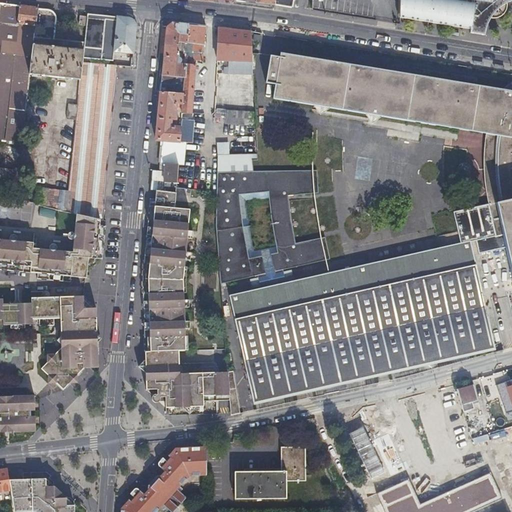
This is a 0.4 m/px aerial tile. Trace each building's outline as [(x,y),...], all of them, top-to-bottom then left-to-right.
[(493,15),(495,13),(482,0),(475,0),(475,4),(465,2),(461,1),(461,0),(400,0),(400,18),(471,29),(485,31),(487,25),(489,20),(493,15)] [(499,9),(501,7),(493,0),(491,0),(491,1),(484,0),(482,0),(495,13),(497,10),(499,9)] [(0,22),(2,23),(7,24),(9,4),(0,3),(0,22)] [(36,14),(37,9),(37,8),(18,5),(16,24),(35,26),(36,14)] [(47,10),(37,9),(36,14),(35,26),(29,75),(80,81),(81,64),(82,59),(83,43),(52,40),(54,19),(47,10)] [(130,19),(105,16),(95,14),(87,13),(86,17),(85,27),(83,43),(82,59),(113,62),(113,56),(122,57),(122,54),(133,55),(135,28),(135,25),(135,24),(134,22),(132,20),(130,19)] [(178,42),(186,43),(188,23),(171,21),(165,26),(161,75),(184,78),(185,64),(180,64),(181,63),(181,61),(180,59),(180,58),(179,58),(178,57),(176,57),(178,42)] [(0,129),(23,132),(29,75),(35,26),(16,24),(7,24),(2,23),(0,22),(0,129)] [(205,25),(188,23),(186,43),(193,43),(192,50),(203,52),(203,48),(205,25)] [(217,61),(221,61),(227,61),(227,65),(227,67),(224,67),(224,73),(227,73),(252,75),(250,31),(218,27),(217,61)] [(193,59),(202,60),(203,52),(192,50),(193,43),(186,43),(185,59),(193,59)] [(274,84),(272,98),(481,132),(480,138),(479,145),(479,150),(479,156),(479,162),(481,176),(483,192),(483,197),(485,205),(450,211),(457,242),(467,239),(472,238),(475,251),(505,244),(511,275),(511,91),(280,53),(279,57),(270,56),(266,82),(274,84)] [(117,225),(132,67),(81,64),(80,81),(77,106),(76,122),(68,192),(38,188),(36,203),(36,206),(76,215),(100,220),(105,222),(117,225)] [(195,65),(185,64),(184,78),(183,95),(181,110),(181,113),(192,114),(195,65)] [(252,75),(227,73),(225,110),(227,110),(240,111),(254,112),(252,75)] [(184,78),(161,75),(159,92),(183,95),(184,78)] [(176,109),(181,110),(183,95),(159,92),(159,95),(155,141),(161,142),(160,147),(178,149),(180,128),(174,127),(176,109)] [(77,106),(72,105),(67,105),(66,120),(76,122),(77,106)] [(254,112),(240,111),(227,110),(226,124),(255,126),(254,112)] [(180,121),(180,128),(178,149),(160,147),(158,164),(164,164),(177,165),(182,166),(184,142),(191,143),(192,123),(180,121)] [(252,171),(252,165),(252,159),(214,160),(214,173),(252,171)] [(175,183),(177,165),(164,164),(163,173),(152,172),(150,191),(155,191),(162,192),(162,182),(175,183)] [(253,403),(494,348),(467,239),(457,242),(287,280),(284,267),(331,257),(326,235),(292,242),(285,192),(315,191),(314,168),(252,171),(214,173),(213,238),(217,283),(257,274),(260,287),(228,294),(253,403)] [(17,185),(17,177),(18,170),(8,169),(7,184),(17,185)] [(143,323),(144,339),(144,359),(138,367),(145,374),(145,391),(154,391),(154,394),(152,395),(151,396),(150,397),(149,399),(149,400),(150,402),(150,403),(152,405),(154,405),(156,405),(157,405),(159,404),(159,403),(160,401),(160,400),(165,400),(166,408),(201,408),(201,403),(201,398),(215,398),(214,375),(178,376),(177,353),(183,353),(183,332),(183,325),(183,311),(183,304),(183,282),(184,261),(185,254),(186,240),(187,232),(189,210),(173,209),(174,198),(155,196),(154,201),(154,205),(149,204),(146,236),(151,236),(156,244),(149,250),(145,249),(141,285),(142,310),(148,309),(154,317),(149,323),(143,323)] [(32,206),(13,205),(13,219),(31,220),(32,206)] [(60,271),(87,274),(88,267),(95,267),(96,261),(100,220),(76,215),(72,253),(40,250),(38,269),(60,271)] [(100,220),(96,261),(101,261),(105,222),(100,220)] [(0,265),(10,267),(22,268),(31,268),(32,249),(33,244),(0,240),(0,265)] [(38,269),(40,250),(32,249),(31,268),(30,275),(37,275),(38,269)] [(89,271),(95,267),(88,267),(87,276),(89,277),(89,271)] [(60,277),(60,271),(38,269),(37,275),(60,277)] [(87,274),(60,271),(60,277),(63,277),(71,278),(88,280),(89,277),(87,276),(87,274)] [(71,283),(71,278),(63,277),(60,277),(37,275),(37,281),(71,283)] [(0,323),(3,323),(3,328),(10,328),(17,328),(24,328),(31,327),(31,323),(31,306),(3,307),(2,298),(0,298),(0,323)] [(72,383),(73,383),(77,384),(77,375),(81,371),(98,370),(96,311),(83,299),(61,299),(30,301),(31,306),(31,323),(39,323),(40,330),(54,330),(54,322),(60,322),(61,358),(48,358),(51,361),(41,372),(63,393),(72,383)] [(34,333),(14,333),(14,342),(34,341),(34,333)] [(214,375),(215,398),(216,403),(229,402),(227,375),(214,375)] [(468,411),(467,408),(466,404),(477,401),(472,386),(457,391),(464,412),(468,411)] [(0,431),(9,431),(32,430),(32,424),(35,424),(35,413),(31,413),(31,412),(30,410),(35,409),(34,394),(0,395),(0,431)] [(490,434),(488,430),(487,426),(474,430),(471,420),(467,422),(472,440),(490,434)] [(167,458),(166,460),(164,461),(160,458),(156,463),(156,468),(153,471),(156,477),(149,484),(142,483),(138,489),(134,488),(130,492),(134,496),(131,500),(128,497),(121,504),(119,511),(163,511),(167,509),(170,511),(185,496),(181,493),(189,483),(196,483),(196,476),(195,446),(171,448),(165,456),(167,458)] [(195,446),(196,476),(204,475),(203,446),(195,446)] [(311,447),(289,447),(288,474),(245,474),(244,495),(297,497),(297,485),(310,485),(311,447)] [(0,469),(0,491),(11,490),(9,480),(9,479),(7,469),(0,469)] [(377,494),(384,511),(469,511),(502,497),(491,472),(421,504),(409,479),(377,494)] [(74,511),(74,505),(66,505),(66,498),(66,497),(60,497),(54,497),(54,492),(53,485),(52,485),(45,485),(44,479),(44,478),(9,480),(11,490),(14,511),(20,511),(37,511),(41,506),(46,506),(45,511),(74,511)]
